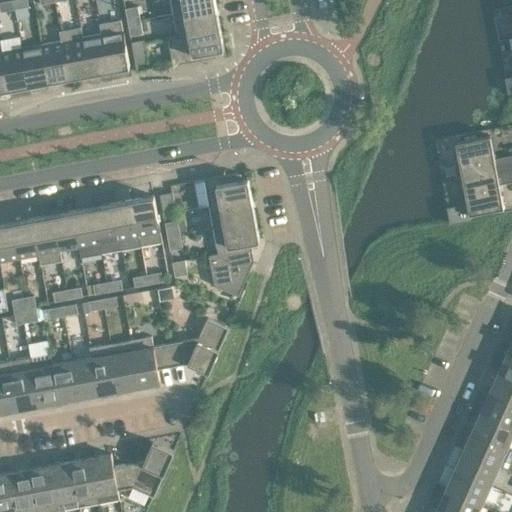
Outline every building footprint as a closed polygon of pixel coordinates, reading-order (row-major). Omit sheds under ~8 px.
[(7,0),(0,1),(0,8),(1,12),(15,9),(12,0),(7,0)] [(29,6),(27,0),(12,0),(15,9),(28,6),(29,6)] [(171,0),(174,14),(216,6),(215,0),(171,0)] [(140,5),(128,7),(130,21),(143,19),(140,5)] [(28,6),(15,9),(17,19),(30,17),(28,6)] [(216,6),(174,14),(178,35),(178,36),(220,28),(216,6)] [(130,65),(121,19),(100,23),(101,33),(102,33),(109,69),(130,65)] [(133,35),(145,33),(143,19),(130,21),(133,35)] [(83,36),(81,26),(59,31),(61,40),(62,40),(69,77),(89,73),(82,36),(83,36)] [(173,64),(216,56),(215,49),(224,48),(220,28),(178,36),(178,35),(168,37),(173,64)] [(102,33),(101,33),(83,36),(82,36),(89,73),(109,69),(102,33)] [(146,39),(134,41),(138,63),(151,61),(146,39)] [(69,77),(62,40),(61,40),(42,44),(49,80),(69,77)] [(49,80),(42,44),(22,48),(29,84),(49,80)] [(29,84),(22,48),(2,51),(9,88),(29,84)] [(0,89),(9,88),(2,51),(0,51),(0,89)] [(490,135),(456,141),(462,177),(511,167),(511,154),(494,158),(490,135)] [(467,203),(447,206),(450,222),(471,218),(469,213),(503,207),(499,183),(511,180),(511,167),(462,177),(467,203)] [(237,172),(195,180),(200,207),(209,205),(252,197),(248,178),(239,179),(237,172)] [(172,192),(160,194),(164,216),(176,214),(172,192)] [(162,241),(154,195),(133,199),(142,245),(162,241)] [(214,228),(256,220),(252,197),(209,205),(214,228)] [(142,245),(133,199),(113,203),(122,249),(142,245)] [(122,249),(113,203),(93,206),(102,253),(122,249)] [(102,253),(93,206),(73,210),(80,246),(81,256),(102,253)] [(60,250),(80,246),(73,210),(53,214),(60,250)] [(62,260),(60,250),(53,214),(33,218),(40,254),(39,254),(41,264),(62,260)] [(40,254),(33,218),(13,221),(20,258),(39,254),(40,254)] [(178,220),(165,222),(168,236),(180,234),(178,220)] [(250,241),(260,239),(256,220),(214,228),(218,253),(251,247),(250,241)] [(0,261),(20,258),(13,221),(0,223),(0,261)] [(170,250),(183,248),(180,234),(168,236),(170,250)] [(214,285),(238,295),(254,261),(251,247),(218,253),(209,254),(214,285)] [(172,262),(175,276),(188,274),(185,259),(172,262)] [(163,281),(161,271),(147,274),(149,283),(163,281)] [(133,277),(135,286),(149,283),(147,274),(133,277)] [(123,288),(121,279),(107,281),(109,291),(123,288)] [(93,284),(95,294),(109,291),(107,281),(93,284)] [(83,296),(81,286),(67,289),(69,298),(83,296)] [(173,286),(158,288),(160,300),(175,298),(173,286)] [(53,291),(55,301),(69,298),(67,289),(53,291)] [(155,290),(142,292),(144,303),(157,301),(155,290)] [(34,295),(23,297),(25,309),(36,307),(34,295)] [(118,305),(116,295),(102,298),(104,307),(118,305)] [(12,299),(14,311),(25,309),(23,297),(12,299)] [(88,301),(90,310),(104,307),(102,298),(88,301)] [(78,312),(76,303),(62,305),(64,315),(78,312)] [(48,308),(50,318),(64,315),(62,305),(48,308)] [(36,307),(25,309),(28,322),(39,320),(36,307)] [(14,311),(17,324),(28,322),(25,309),(14,311)] [(187,363),(209,372),(229,327),(208,318),(199,337),(167,343),(171,366),(187,363)] [(160,381),(158,368),(171,366),(167,343),(154,345),(152,335),(131,339),(139,385),(160,381)] [(111,343),(119,388),(139,385),(131,339),(111,343)] [(48,340),(28,344),(30,356),(31,358),(39,403),(59,400),(52,364),(51,354),(48,340)] [(90,347),(92,357),(99,392),(119,388),(111,343),(90,347)] [(511,352),(508,351),(499,371),(511,376),(511,352)] [(10,359),(19,407),(39,403),(30,358),(30,356),(10,359)] [(72,360),(79,396),(99,392),(92,357),(72,360)] [(0,361),(0,410),(19,407),(10,359),(0,361)] [(52,364),(59,400),(79,396),(72,360),(52,364)] [(511,376),(499,371),(490,390),(511,400),(511,376)] [(511,400),(490,390),(481,410),(511,423),(511,400)] [(511,433),(511,423),(481,410),(472,430),(507,445),(511,433)] [(472,430),(464,449),(498,465),(511,471),(511,447),(507,445),(472,430)] [(114,466),(113,466),(117,489),(133,486),(128,496),(145,503),(149,493),(154,495),(174,450),(153,441),(144,460),(114,466)] [(498,465),(464,449),(455,469),(489,484),(498,465)] [(114,466),(111,453),(90,457),(97,492),(117,489),(113,466),(114,466)] [(99,502),(97,492),(90,457),(70,461),(79,506),(99,502)] [(79,506),(70,461),(50,464),(59,510),(79,506)] [(46,511),(59,510),(50,464),(30,468),(38,511),(46,511)] [(38,511),(30,468),(10,472),(17,511),(38,511)] [(489,484),(455,469),(446,489),(480,504),(489,484)] [(0,511),(17,511),(10,472),(0,473),(0,511)] [(476,511),(480,504),(446,489),(437,508),(444,511),(476,511)]
